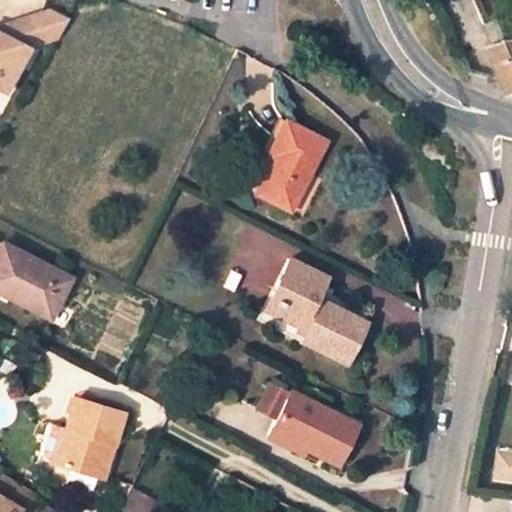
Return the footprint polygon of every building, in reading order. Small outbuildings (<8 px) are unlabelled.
[(54,38),(47,13),(16,22),(24,47),(54,38)] [(54,38),(57,40),(67,22),(47,13),(54,38)] [(0,95),(4,97),(28,49),(24,47),(16,22),(0,26),(0,95)] [(511,39),(494,44),(511,84),(511,39)] [(290,210),(326,141),(285,120),(277,137),(268,154),(274,157),(256,193),(290,210)] [(223,280),(259,294),(280,242),(244,228),(223,280)] [(0,248),(0,282),(12,289),(9,296),(50,318),(70,278),(3,243),(0,248)] [(345,363),(366,321),(317,296),(326,277),(287,257),(263,308),(302,328),(297,338),(345,363)] [(0,282),(0,291),(9,296),(12,289),(0,282)] [(301,454),(304,449),(337,465),(357,425),(291,390),(267,437),(301,454)] [(124,412),(74,397),(64,430),(72,433),(62,465),(103,478),(124,412)] [(60,429),(50,462),(62,465),(72,433),(64,430),(60,429)] [(511,482),(511,450),(495,449),(493,482),(511,482)] [(30,511),(40,494),(8,476),(0,488),(0,511),(23,511),(26,509),(30,511)] [(129,489),(117,508),(123,511),(144,511),(151,502),(129,489)]
